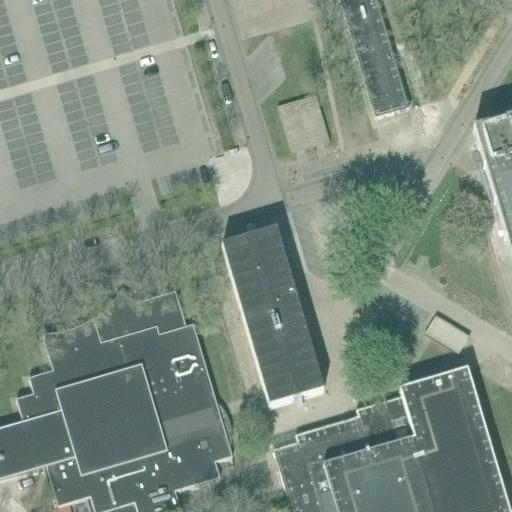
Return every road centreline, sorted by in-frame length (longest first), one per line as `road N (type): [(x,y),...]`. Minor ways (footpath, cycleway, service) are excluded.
road 1 (unclassified): [(264,196),(237,215),(0,285)]
road 2 (unclassified): [(215,0),(268,178),(264,196)]
road 3 (unclassified): [(264,196),(280,203),(424,160),(435,166)]
road 4 (unclassified): [(350,306),(435,166)]
road 5 (unclassified): [(435,166),(511,40)]
